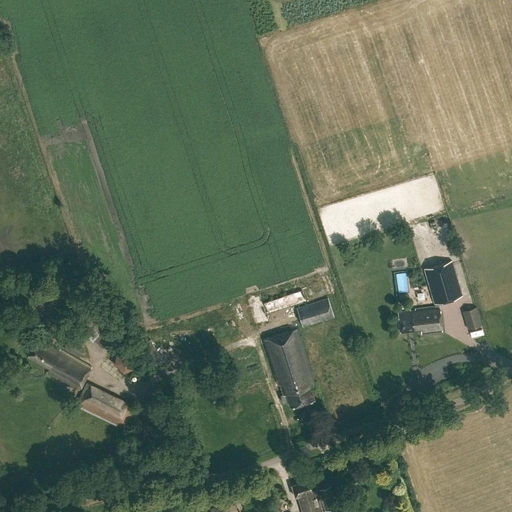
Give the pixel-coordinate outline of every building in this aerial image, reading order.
[(462,295),(451,260),(424,268),(434,304),(435,304),(436,306),(406,310),(406,311),(398,312),(400,331),(420,329),(421,334),(442,331),(438,302),(462,295)] [(268,310),(302,299),(299,288),(264,300),(268,310)] [(303,326),(334,316),(332,312),(329,303),(327,298),(297,308),(303,326)] [(477,306),(462,310),(468,329),(482,325),(477,306)] [(95,309),(78,330),(101,349),(109,338),(105,335),(114,324),(95,309)] [(145,330),(154,350),(168,343),(158,323),(145,330)] [(314,385),(297,329),(263,339),(277,385),(280,384),(283,394),(280,394),(283,402),(288,401),(290,406),(314,398),(311,386),(314,385)] [(59,334),(56,340),(62,343),(65,337),(59,334)] [(59,350),(36,337),(27,355),(49,367),(46,372),(78,390),(92,366),(60,348),(59,350)] [(80,354),(85,347),(71,339),(66,346),(80,354)] [(138,356),(129,347),(117,351),(114,363),(123,372),(135,369),(138,356)] [(244,356),(244,357),(250,378),(253,377),(253,378),(261,376),(260,376),(263,375),(256,353),(255,353),(244,356)] [(129,420),(136,406),(87,382),(75,405),(123,429),(128,419),(129,420)] [(316,490),(313,478),(292,485),(295,496),(298,495),(302,511),(316,511),(322,511),(316,490)] [(338,507),(331,486),(319,489),(325,511),(338,507)] [(232,504),(230,500),(210,506),(211,511),(239,511),(237,511),(234,503),(232,504)]
